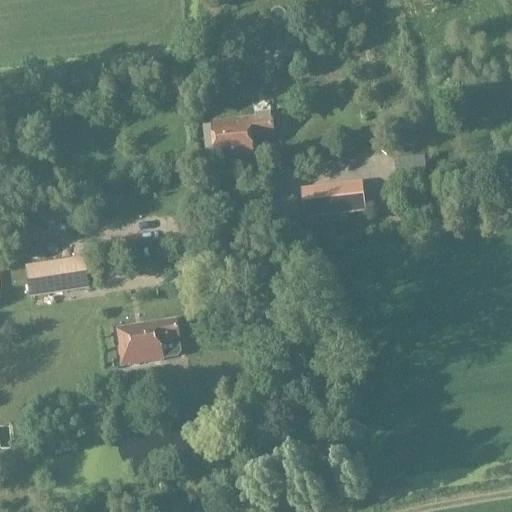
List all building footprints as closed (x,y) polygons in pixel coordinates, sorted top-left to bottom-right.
[(253,119),(228,122),(200,125),(203,164),(252,160),(250,142),(271,139),(269,120),(253,122),(253,119)] [(302,223),(365,215),(361,184),(298,191),(302,223)] [(158,241),(157,219),(125,220),(126,242),(158,241)] [(61,258),(78,253),(75,242),(58,246),(61,258)] [(43,247),(29,246),(28,261),(43,261),(43,247)] [(23,269),(28,302),(86,293),(81,260),(23,269)] [(0,303),(17,302),(14,266),(0,266),(0,303)] [(115,332),(121,367),(161,361),(161,363),(162,362),(160,346),(178,343),(175,324),(142,329),(142,327),(115,332)] [(311,460),(329,463),(333,440),(315,437),(311,460)]
